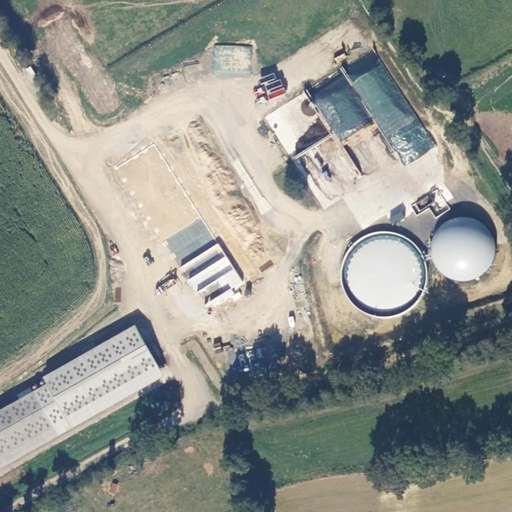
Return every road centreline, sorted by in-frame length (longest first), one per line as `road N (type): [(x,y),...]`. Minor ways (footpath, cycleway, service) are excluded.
road 1 (track): [(511,339),(135,439),(17,511)]
road 2 (unknown): [(0,56),(177,354)]
